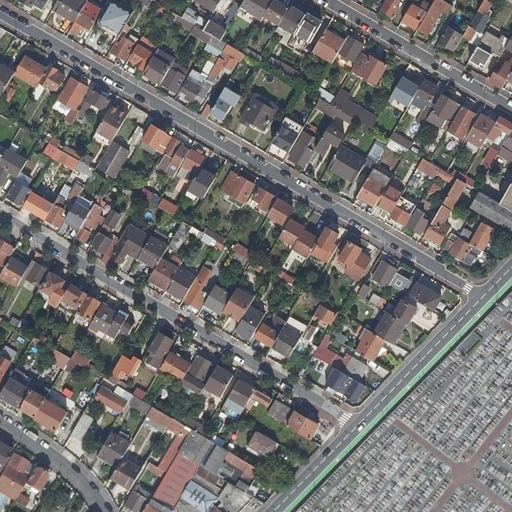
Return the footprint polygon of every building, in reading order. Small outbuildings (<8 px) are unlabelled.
[(87,0),(58,0),(54,8),(75,21),(80,12),(85,4),(87,0)] [(110,0),(99,21),(120,33),(126,23),(132,12),(111,0),(110,0)] [(192,0),(214,12),(214,11),(220,0),(192,0)] [(225,0),(220,0),(214,11),(218,13),(225,0)] [(279,24),(289,8),(275,0),(273,0),(264,15),(279,24)] [(386,0),(384,4),(381,9),(394,17),(400,7),(397,6),(399,0),(386,0)] [(420,21),(422,22),(435,0),(429,0),(426,5),(428,6),(425,12),(412,4),(402,21),(415,29),(420,21)] [(441,10),(448,14),(453,5),(443,0),(435,0),(422,22),(418,30),(427,35),(441,10)] [(463,36),(470,39),(476,29),(485,34),(487,31),(488,29),(489,28),(484,25),(489,16),(486,14),(492,3),(488,0),(484,0),(479,10),(480,11),(472,26),(470,25),(464,35),(463,36)] [(183,14),(162,1),(160,4),(160,5),(177,14),(181,17),(183,14)] [(98,12),(85,4),(80,12),(94,19),(98,12)] [(306,14),(290,5),(289,8),(279,24),(279,25),(294,34),(295,32),(306,14)] [(222,28),(209,20),(208,22),(203,30),(212,35),(221,40),(226,30),(239,10),(232,6),(228,12),(231,14),(222,28)] [(195,12),(187,7),(183,14),(181,17),(184,18),(195,25),(203,30),(208,22),(194,13),(195,12)] [(94,19),(80,12),(75,21),(70,30),(78,34),(81,29),(83,30),(85,26),(90,29),(95,20),(94,19)] [(321,23),(306,14),(295,32),(307,39),(309,40),(315,30),(316,31),(321,23)] [(181,22),(192,29),(195,25),(184,18),(181,22)] [(132,26),(126,23),(120,33),(119,35),(124,38),(125,36),(126,36),(132,26)] [(190,33),(207,43),(212,35),(203,30),(195,25),(192,29),(190,33)] [(294,34),(279,25),(275,31),(283,36),(280,41),(287,45),(294,34)] [(240,45),(245,48),(250,38),(231,27),(226,37),(231,40),(240,45)] [(439,43),(454,51),(463,36),(464,35),(449,27),(439,43)] [(468,42),(477,47),(478,46),(485,34),(476,29),(470,39),(468,42)] [(487,31),(501,39),(502,37),(488,29),(487,31)] [(313,51),(332,63),(339,52),(345,41),(326,30),(313,51)] [(478,46),(492,54),(493,53),(501,39),(487,31),(485,34),(478,46)] [(307,39),(295,32),(294,34),(287,45),(299,52),(307,39)] [(125,36),(124,38),(122,41),(117,39),(111,51),(125,59),(135,42),(132,40),(134,36),(132,34),(129,38),(126,36),(125,36)] [(207,43),(222,51),(227,44),(221,40),(212,35),(207,43)] [(363,44),(348,35),(345,41),(339,52),(342,53),(340,57),(346,60),(347,57),(354,61),(363,44)] [(501,39),(493,53),(500,57),(506,47),(510,40),(503,35),(502,37),(501,39)] [(240,45),(231,40),(230,43),(238,48),(240,45)] [(136,65),(143,69),(153,53),(138,44),(130,59),(137,63),(136,65)] [(236,59),(240,61),(244,54),(242,52),(227,44),(222,51),(204,83),(197,95),(203,98),(212,83),(215,84),(218,79),(216,77),(223,65),(230,69),(236,59)] [(486,65),(492,54),(478,46),(477,47),(470,60),(480,66),(479,67),(484,69),(486,65)] [(175,58),(158,48),(143,72),(151,77),(152,74),(162,80),(169,67),(173,61),(175,58)] [(257,61),(260,56),(245,48),(242,52),(244,54),(257,61)] [(371,55),(364,67),(359,65),(355,71),(376,83),(387,65),(371,55)] [(14,73),(36,86),(46,69),(24,56),(15,72),(14,73)] [(260,56),(257,61),(259,62),(272,70),(276,63),(278,61),(272,57),(269,61),(260,56)] [(498,66),(489,81),(502,88),(507,80),(511,72),(511,58),(510,57),(503,69),(498,66)] [(178,64),(173,61),(169,67),(174,70),(178,64)] [(15,72),(0,63),(0,62),(0,93),(1,94),(14,73),(15,72)] [(298,76),(276,63),(272,70),(294,83),(298,76)] [(174,70),(169,67),(162,80),(161,82),(176,91),(188,70),(178,64),(174,70)] [(50,65),(40,82),(56,91),(65,76),(56,71),(57,69),(50,65)] [(185,97),(193,102),(197,95),(204,83),(196,79),(200,72),(194,69),(182,89),(188,92),(185,97)] [(309,73),(302,69),(298,76),(294,83),(301,87),(309,73)] [(68,99),(71,101),(76,92),(83,96),(88,87),(71,77),(63,92),(70,96),(68,99)] [(406,92),(414,97),(414,96),(422,82),(415,78),(406,92)] [(438,89),(431,84),(424,80),(422,82),(414,96),(426,103),(422,110),(416,121),(423,125),(426,121),(431,113),(434,107),(429,104),(438,89)] [(0,98),(0,102),(5,105),(17,86),(10,81),(0,98)] [(335,98),(317,88),(313,94),(320,98),(331,104),(335,98)] [(350,95),(340,89),(335,98),(331,104),(338,109),(356,119),(357,119),(363,109),(347,100),(350,95)] [(87,100),(86,99),(79,111),(78,112),(84,116),(92,103),(104,109),(109,99),(93,90),(87,100)] [(83,96),(76,92),(71,101),(69,105),(72,107),(79,111),(86,99),(87,98),(83,96)] [(309,101),(317,105),(320,98),(313,94),(309,101)] [(445,121),(451,124),(454,120),(462,106),(443,95),(432,113),(431,113),(426,121),(441,129),(445,121)] [(426,103),(414,96),(414,97),(410,103),(422,110),(426,103)] [(232,104),(219,97),(214,107),(210,112),(223,119),(232,104)] [(264,129),(274,110),(253,98),(242,116),(240,120),(249,125),(251,121),(264,129)] [(317,105),(334,115),(338,109),(331,104),(320,98),(317,105)] [(208,103),(201,115),(207,118),(210,112),(214,107),(208,103)] [(95,133),(111,142),(129,113),(113,104),(95,133)] [(466,121),(471,123),(476,114),(462,106),(454,120),(463,125),(466,121)] [(65,119),(72,123),(78,112),(79,111),(72,107),(65,119)] [(378,118),(363,109),(357,119),(372,128),(378,118)] [(466,138),(482,147),(488,137),(496,122),(481,113),(466,138)] [(503,129),(510,133),(511,129),(511,122),(500,116),(496,122),(488,137),(494,140),(497,134),(499,135),(503,129)] [(298,135),(299,135),(302,130),(284,119),(281,125),(298,135)] [(441,129),(447,132),(451,124),(445,121),(441,129)] [(152,124),(143,139),(157,147),(159,144),(165,147),(171,136),(166,133),(152,124)] [(298,135),(281,125),(272,141),(280,146),(289,151),(298,135)] [(335,130),(328,126),(315,148),(324,153),(331,141),(337,145),(343,134),(335,129),(335,130)] [(137,147),(147,131),(140,127),(130,143),(137,147)] [(121,130),(117,137),(126,142),(130,135),(121,130)] [(413,143),(393,131),(389,138),(391,139),(408,149),(409,150),(413,143)] [(53,136),(49,142),(58,147),(61,142),(61,141),(53,136)] [(177,147),(181,141),(174,137),(165,152),(174,158),(179,149),(177,147)] [(302,137),(289,158),(303,166),(312,151),(306,147),(310,141),(302,137)] [(387,144),(405,154),(408,149),(391,139),(387,144)] [(280,146),(272,141),(270,145),(278,149),(280,146)] [(44,152),(52,157),(53,155),(58,147),(49,142),(44,152)] [(64,151),(67,146),(61,142),(58,147),(64,151)] [(114,142),(98,168),(114,177),(129,151),(114,142)] [(181,144),(179,149),(174,158),(171,162),(179,167),(190,149),(181,144)] [(366,160),(340,145),(328,166),(354,181),(366,160)] [(83,155),(67,146),(64,151),(78,159),(79,160),(80,160),(83,155)] [(486,158),(493,162),(498,154),(500,151),(492,146),(486,158)] [(511,153),(511,151),(504,147),(502,146),(500,150),(503,152),(510,156),(511,153)] [(74,165),(78,159),(64,151),(58,147),(53,155),(59,159),(60,157),(74,165)] [(432,147),(425,159),(429,162),(437,149),(432,147)] [(27,160),(7,149),(0,161),(0,183),(2,185),(9,170),(18,176),(27,160)] [(201,155),(196,152),(191,149),(181,165),(189,169),(184,176),(190,180),(194,173),(195,173),(204,157),(201,155)] [(99,162),(84,153),(83,155),(80,160),(94,168),(95,169),(99,162)] [(422,158),(416,168),(444,183),(449,173),(422,158)] [(500,167),(493,162),(490,168),(497,172),(500,167)] [(188,188),(203,197),(216,176),(200,167),(188,188)] [(455,171),(453,175),(458,178),(462,181),(465,176),(455,171)] [(74,183),(77,174),(70,172),(68,181),(74,183)] [(221,188),(227,192),(236,176),(231,173),(221,188)] [(238,175),(228,192),(243,202),(254,184),(238,175)] [(358,196),(375,206),(375,205),(376,203),(386,186),(369,177),(358,196)] [(453,205),(466,183),(462,181),(458,178),(442,204),(451,209),(453,205)] [(33,190),(15,180),(6,195),(24,205),(32,191),(33,190)] [(435,198),(441,187),(432,182),(426,193),(435,198)] [(511,209),(511,182),(500,203),(511,209)] [(83,187),(76,183),(69,196),(71,197),(71,198),(75,201),(77,198),(83,187)] [(404,191),(388,183),(386,186),(376,203),(391,212),(404,191)] [(122,190),(142,202),(144,198),(138,194),(124,186),(122,190)] [(260,187),(252,200),(267,209),(275,196),(260,187)] [(48,201),(32,191),(24,205),(46,218),(59,195),(54,191),(48,201)] [(511,229),(511,209),(500,203),(480,191),(471,206),(511,229)] [(64,196),(60,194),(59,195),(46,218),(59,226),(65,216),(61,213),(66,204),(62,202),(64,196)] [(402,196),(391,215),(405,223),(416,204),(402,196)] [(177,207),(161,197),(156,205),(165,210),(173,214),(177,207)] [(92,207),(89,206),(77,198),(75,201),(63,222),(78,231),(92,207)] [(91,227),(98,231),(106,218),(99,213),(105,202),(98,198),(97,200),(92,207),(78,231),(76,235),(85,241),(91,231),(89,230),(91,227)] [(292,206),(278,198),(269,215),(282,223),(292,206)] [(391,212),(376,203),(375,205),(390,214),(391,212)] [(450,212),(451,209),(442,204),(425,234),(441,243),(449,228),(441,223),(442,221),(444,222),(450,212)] [(451,209),(450,212),(456,215),(460,209),(453,205),(451,209)] [(425,212),(417,207),(408,225),(421,233),(429,220),(422,216),(425,212)] [(105,253),(101,260),(106,262),(119,241),(114,239),(111,244),(104,240),(120,213),(113,209),(100,231),(92,245),(105,253)] [(279,236),(294,245),(306,226),(307,223),(301,220),(299,223),(295,221),(290,218),(279,236)] [(189,230),(192,226),(188,223),(183,220),(168,245),(167,246),(177,252),(189,230)] [(483,250),(496,229),(483,221),(471,243),(483,250)] [(151,235),(129,223),(119,241),(120,242),(111,257),(120,262),(126,252),(138,258),(151,235)] [(189,230),(197,235),(197,234),(200,230),(192,226),(189,230)] [(308,256),(319,238),(314,234),(310,233),(312,229),(306,226),(294,245),(293,247),(308,256)] [(471,230),(464,226),(459,236),(466,240),(471,230)] [(225,239),(206,227),(203,232),(209,235),(217,240),(223,243),(225,239)] [(312,252),(328,261),(338,245),(333,242),(339,233),(327,227),(312,252)] [(206,239),(209,235),(203,232),(200,230),(197,234),(206,239)] [(480,256),(483,250),(458,236),(452,232),(449,238),(456,242),(450,252),(471,264),(476,256),(469,252),(470,250),(480,256)] [(168,245),(151,235),(138,258),(155,268),(162,256),(167,246),(168,245)] [(16,248),(0,238),(0,264),(5,267),(11,257),(16,248)] [(456,242),(449,238),(443,248),(450,252),(456,242)] [(221,248),(224,244),(223,243),(217,240),(215,245),(221,248)] [(340,258),(351,265),(358,254),(361,248),(347,240),(340,251),(343,253),(340,258)] [(237,243),(233,249),(234,250),(244,256),(247,251),(248,249),(237,243)] [(243,264),(247,258),(244,256),(234,250),(231,257),(243,264)] [(480,256),(497,266),(501,261),(483,250),(480,256)] [(265,261),(247,251),(244,256),(247,258),(252,261),(256,263),(261,266),(262,266),(265,261)] [(32,260),(38,263),(43,255),(38,252),(32,260)] [(358,278),(369,260),(358,254),(351,265),(347,272),(358,278)] [(170,261),(162,256),(155,268),(149,279),(166,289),(179,266),(182,260),(174,255),(170,261)] [(29,267),(11,257),(5,267),(1,275),(18,285),(20,282),(24,275),(29,267)] [(50,270),(45,267),(40,265),(38,263),(32,260),(29,267),(24,275),(28,278),(41,285),(49,271),(50,270)] [(393,263),(389,260),(387,263),(383,261),(373,278),(387,286),(397,269),(391,266),(393,263)] [(211,269),(203,265),(197,276),(183,299),(199,308),(204,298),(201,296),(203,294),(202,290),(200,289),(203,284),(202,284),(211,269)] [(197,276),(179,266),(166,289),(183,299),(197,276)] [(286,273),(280,270),(277,275),(283,279),(286,273)] [(51,272),(49,271),(41,285),(40,287),(42,288),(51,272)] [(71,284),(51,272),(42,288),(54,295),(50,301),(58,306),(58,305),(65,294),(71,284)] [(286,273),(283,279),(287,281),(292,284),(295,279),(286,273)] [(416,285),(396,273),(390,284),(435,309),(442,296),(418,282),(416,285)] [(28,278),(24,275),(20,282),(24,285),(28,278)] [(366,285),(364,283),(358,293),(364,297),(368,289),(365,287),(366,285)] [(65,294),(58,305),(64,309),(70,298),(81,304),(87,294),(71,284),(65,294)] [(216,307),(223,311),(232,295),(215,285),(204,303),(215,309),(216,307)] [(54,295),(42,288),(40,287),(36,293),(50,301),(54,295)] [(250,305),(254,297),(237,287),(232,295),(223,311),(240,321),(250,305)] [(378,304),(381,296),(372,293),(369,301),(378,304)] [(101,302),(88,294),(78,312),(91,319),(101,302)] [(306,298),(319,305),(320,304),(321,301),(317,298),(309,294),(306,298)] [(319,294),(317,298),(321,301),(328,305),(330,300),(319,294)] [(404,299),(395,315),(407,322),(408,323),(417,308),(404,299)] [(88,329),(103,338),(106,332),(118,313),(102,304),(88,329)] [(314,313),(332,323),(337,314),(320,304),(319,305),(314,313)] [(265,313),(250,305),(240,321),(239,324),(235,330),(251,338),(265,313)] [(129,314),(120,309),(118,313),(106,332),(115,338),(120,329),(129,334),(135,323),(126,319),(129,314)] [(394,343),(407,322),(395,315),(388,311),(376,333),(387,339),(394,343)] [(14,315),(9,322),(17,326),(21,319),(14,315)] [(269,327),(265,324),(258,337),(272,346),(273,345),(286,321),(276,315),(269,327)] [(307,325),(290,315),(286,321),(273,345),(290,355),(302,335),(307,325)] [(23,329),(28,321),(23,318),(18,326),(23,329)] [(258,337),(265,324),(263,323),(255,335),(258,337)] [(316,329),(308,324),(307,325),(302,335),(309,339),(316,329)] [(374,360),(387,339),(376,333),(369,328),(357,350),(374,360)] [(164,358),(168,350),(174,340),(159,332),(148,350),(154,353),(152,356),(151,355),(149,359),(159,365),(158,366),(161,368),(166,359),(164,358)] [(43,335),(40,340),(45,343),(47,343),(49,339),(43,335)] [(43,347),(45,343),(40,340),(39,339),(34,336),(32,340),(35,342),(43,347)] [(53,353),(56,349),(47,343),(45,343),(43,347),(53,353)] [(17,352),(6,345),(0,355),(0,379),(4,374),(17,352)] [(320,346),(314,355),(336,368),(360,382),(369,369),(347,356),(345,361),(320,346)] [(56,349),(53,353),(49,360),(49,361),(63,369),(70,357),(56,349)] [(90,360),(75,351),(71,358),(79,362),(86,367),(89,362),(90,360)] [(192,364),(171,351),(166,359),(161,368),(183,381),(186,375),(189,371),(192,364)] [(214,364),(198,354),(192,364),(189,371),(205,380),(214,364)] [(126,372),(133,377),(142,361),(135,357),(132,361),(123,356),(114,371),(123,377),(126,372)] [(72,374),(79,362),(71,358),(70,357),(63,369),(72,374)] [(97,367),(89,362),(86,367),(104,377),(108,379),(109,376),(96,369),(97,367)] [(233,375),(217,366),(206,385),(222,394),(233,375)] [(360,382),(336,368),(327,384),(358,402),(368,387),(360,382)] [(33,390),(23,384),(16,380),(19,375),(21,373),(15,369),(11,377),(0,394),(0,395),(2,397),(7,400),(15,405),(20,407),(22,408),(35,416),(46,399),(46,398),(51,390),(44,386),(39,393),(33,390)] [(26,379),(19,375),(16,380),(23,384),(26,379)] [(128,385),(110,375),(109,376),(108,379),(112,382),(125,389),(127,386),(128,385)] [(182,382),(201,393),(205,386),(186,375),(183,381),(182,382)] [(109,386),(112,382),(108,379),(104,377),(104,378),(101,382),(109,386)] [(226,403),(242,413),(252,397),(257,388),(240,379),(226,403)] [(144,396),(127,386),(125,389),(134,394),(142,400),(144,396)] [(125,392),(123,396),(121,399),(114,395),(110,393),(111,392),(102,387),(97,396),(113,406),(121,411),(126,402),(128,404),(129,403),(133,396),(125,392)] [(273,398),(257,388),(252,397),(268,407),(273,398)] [(84,390),(77,406),(84,409),(91,393),(84,390)] [(129,403),(148,415),(153,406),(142,400),(134,394),(133,396),(129,403)] [(67,411),(46,399),(35,416),(35,417),(56,430),(67,411)] [(287,425),(296,410),(276,399),(268,414),(287,425)] [(148,415),(167,427),(173,417),(164,412),(153,406),(148,415)] [(308,418),(296,410),(287,425),(310,439),(319,424),(308,418)] [(94,418),(84,412),(71,434),(81,439),(94,418)] [(207,427),(188,416),(183,423),(192,429),(203,435),(206,430),(207,427)] [(167,427),(187,438),(192,429),(183,423),(173,417),(167,427)] [(248,492),(261,469),(222,447),(203,435),(192,429),(187,438),(178,452),(200,465),(248,492)] [(226,441),(206,430),(203,435),(222,447),(226,441)] [(269,456),(277,442),(258,431),(249,445),(269,456)] [(131,444),(127,442),(118,437),(112,432),(99,454),(118,466),(123,457),(128,450),(131,444)] [(118,437),(127,442),(130,437),(121,432),(118,437)] [(0,470),(1,471),(12,451),(0,444),(0,470)] [(89,457),(95,460),(102,448),(95,445),(89,457)] [(191,480),(200,465),(178,452),(175,458),(169,467),(191,480)] [(21,475),(27,462),(14,454),(0,479),(0,492),(15,501),(23,488),(26,490),(25,484),(21,475)] [(170,454),(161,469),(167,472),(169,467),(175,458),(170,454)] [(113,476),(131,489),(142,470),(123,457),(118,466),(113,476)] [(156,473),(159,468),(150,462),(147,467),(156,473)] [(248,492),(200,465),(191,480),(217,495),(207,511),(205,511),(181,498),(174,511),(256,511),(266,503),(255,496),(248,492)] [(191,480),(169,467),(167,472),(164,477),(143,511),(173,511),(174,511),(181,498),(191,480)] [(48,476),(34,468),(25,484),(38,492),(48,476)] [(156,473),(164,477),(167,472),(161,469),(159,468),(156,473)] [(205,511),(207,511),(217,495),(191,480),(181,498),(205,511)] [(134,490),(150,499),(152,494),(137,485),(134,490)] [(26,490),(23,488),(15,501),(25,507),(29,500),(27,499),(29,495),(25,492),(26,490)] [(141,511),(150,499),(134,490),(125,505),(137,511),(141,511)]
